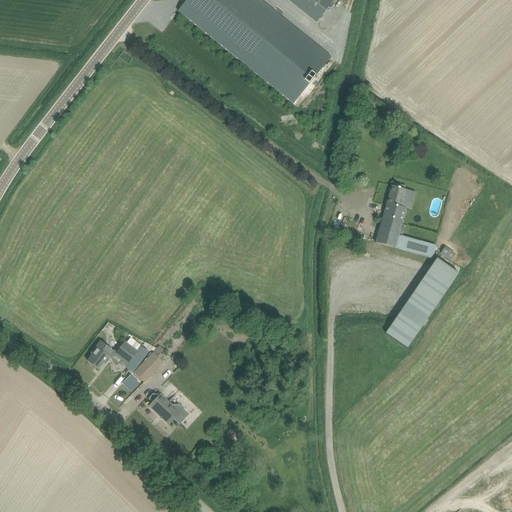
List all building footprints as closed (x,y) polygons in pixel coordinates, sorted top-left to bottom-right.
[(331,57),(259,0),(186,0),(178,11),(293,104),(331,57)] [(323,15),(325,12),(335,0),(334,0),(288,0),(317,23),(323,15)] [(395,249),(399,234),(401,228),(406,209),(402,207),(406,190),(401,189),(392,186),(380,227),(376,243),(385,246),(395,249)] [(444,249),(440,254),(451,261),(454,256),(444,249)] [(437,258),(432,265),(426,274),(388,328),(385,334),(407,350),(458,273),(448,265),(437,258)] [(115,354),(128,364),(138,352),(136,350),(138,347),(129,341),(127,343),(125,342),(115,354)] [(99,343),(97,346),(91,354),(92,355),(87,361),(98,370),(104,362),(108,358),(107,357),(111,352),(99,343)] [(159,346),(134,372),(145,383),(164,363),(160,359),(162,357),(159,354),(163,350),(159,346)] [(120,383),(130,392),(138,384),(129,375),(120,383)] [(153,394),(153,395),(149,399),(148,399),(152,403),(149,407),(159,416),(162,419),(169,425),(174,420),(180,425),(180,424),(179,424),(187,415),(178,406),(179,405),(178,405),(171,405),(160,395),(159,395),(154,394),(153,394)]
